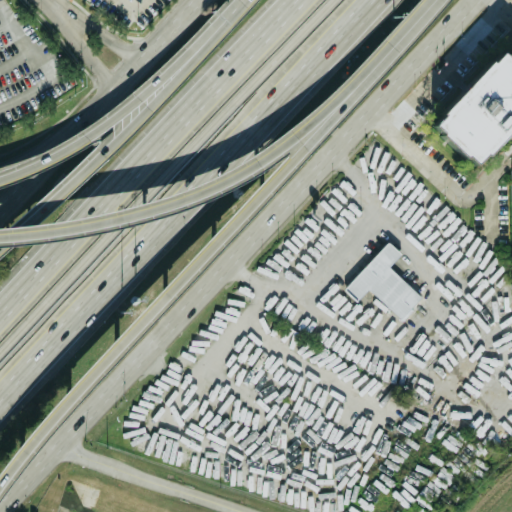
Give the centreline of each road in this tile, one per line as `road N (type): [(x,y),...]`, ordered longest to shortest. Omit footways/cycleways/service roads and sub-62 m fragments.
road 1 (motorway): [(0,491),(440,0)]
road 2 (motorway): [(0,408),(380,0)]
road 3 (primary): [(0,508),(334,154)]
road 4 (motorway): [(329,0),(0,347)]
road 5 (motorway): [(291,0),(0,309)]
road 6 (motorway): [(156,209),(227,183),(298,136),(429,0)]
road 7 (motorway): [(240,0),(88,170),(0,251)]
road 8 (motorway): [(239,0),(92,133),(0,176)]
road 9 (primary): [(198,0),(0,208)]
road 10 (primary): [(334,154),(475,0)]
road 11 (motorway): [(0,235),(156,209)]
